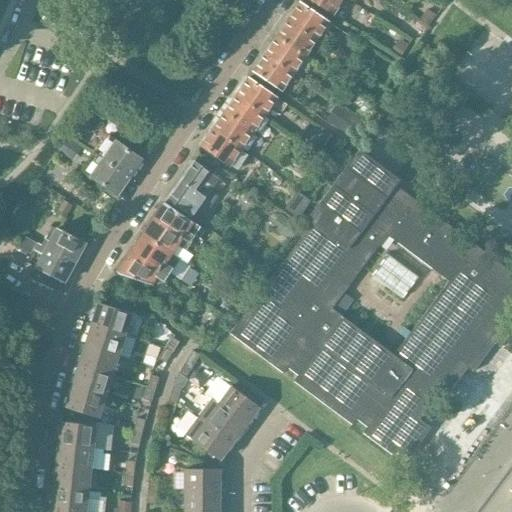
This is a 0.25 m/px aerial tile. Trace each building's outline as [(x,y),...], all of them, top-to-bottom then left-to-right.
[(252,0),(232,0),(246,9),(252,0)] [(308,0),(332,15),(341,0),(308,0)] [(298,3),(287,20),(315,40),(327,23),(298,3)] [(287,20),(275,37),(304,57),(315,40),(287,20)] [(275,37),(263,54),(292,74),(304,57),(275,37)] [(263,54),(251,72),(280,91),(292,74),(263,54)] [(247,78),(235,96),(263,115),(276,98),(247,78)] [(235,96),(223,113),(252,132),(263,115),(235,96)] [(223,113),(212,129),(240,149),(252,132),(223,113)] [(212,129),(200,147),(228,167),(240,149),(212,129)] [(142,161),(115,142),(103,160),(130,178),(142,161)] [(445,397),(466,368),(472,372),(494,343),(499,348),(511,330),(511,273),(423,207),(396,243),(447,282),(393,355),(341,317),(331,309),(342,294),(386,236),(391,240),(418,203),(395,186),(399,180),(358,150),(306,219),(311,223),(259,293),(265,297),(257,307),(251,303),(229,333),(282,374),(286,368),(296,375),(292,381),(351,425),(355,420),(365,427),(361,433),(391,456),(419,419),(439,392),(445,397)] [(130,178),(103,160),(90,178),(117,196),(130,178)] [(193,161),(180,179),(212,202),(216,196),(209,191),(218,179),(193,161)] [(191,217),(199,205),(206,210),(212,202),(180,179),(166,199),(191,217)] [(156,214),(153,220),(189,244),(194,237),(184,230),(190,221),(164,203),(162,205),(161,204),(155,213),(156,214)] [(147,224),(140,234),(169,253),(175,244),(184,251),(189,244),(153,220),(149,225),(147,224)] [(85,245),(56,229),(46,248),(75,264),(85,245)] [(140,234),(133,245),(135,246),(132,252),(168,275),(178,259),(169,253),(140,234)] [(35,241),(28,261),(37,264),(44,244),(35,241)] [(64,283),(75,264),(46,248),(35,267),(30,278),(52,290),(57,279),(64,283)] [(126,260),(124,259),(116,272),(118,273),(117,274),(134,280),(144,283),(148,285),(154,276),(163,282),(168,275),(132,252),(126,260)] [(387,256),(372,277),(402,300),(418,278),(387,256)] [(134,280),(130,292),(140,295),(144,283),(134,280)] [(352,301),(342,294),(331,309),(341,317),(352,301)] [(107,306),(97,303),(91,324),(124,334),(131,314),(126,312),(128,306),(109,300),(107,306)] [(91,324),(84,344),(118,355),(124,334),(91,324)] [(171,338),(165,347),(172,352),(178,342),(171,338)] [(118,355),(84,344),(78,365),(111,376),(118,355)] [(172,352),(165,347),(157,359),(165,364),(172,352)] [(191,351),(185,362),(193,366),(199,355),(191,351)] [(78,365),(71,386),(105,397),(111,376),(78,365)] [(150,375),(146,387),(154,389),(158,378),(150,375)] [(218,377),(206,394),(211,398),(246,425),(259,408),(218,377)] [(105,397),(71,386),(64,408),(98,419),(105,397)] [(154,389),(146,387),(142,399),(151,402),(154,389)] [(172,387),(169,397),(177,400),(180,389),(172,387)] [(177,400),(169,397),(165,411),(173,413),(177,400)] [(233,442),(246,425),(211,398),(198,415),(233,442)] [(233,442),(198,415),(184,434),(191,440),(219,461),(233,442)] [(136,418),(133,431),(141,433),(144,421),(136,418)] [(60,422),(58,443),(93,447),(95,426),(60,422)] [(141,433),(133,431),(130,443),(138,445),(141,433)] [(93,447),(58,443),(55,465),(90,469),(93,447)] [(511,511),(511,460),(473,511),(511,511)] [(126,461),(124,473),(133,474),(134,462),(126,461)] [(90,469),(55,465),(53,487),(88,491),(90,469)] [(184,470),(184,491),(219,491),(219,470),(184,470)] [(133,474),(124,473),(123,486),(131,487),(133,474)] [(148,479),(147,490),(156,491),(157,480),(148,479)] [(85,511),(88,491),(53,487),(50,508),(81,511),(85,511)] [(156,491),(147,490),(146,504),(155,505),(156,491)] [(219,511),(219,491),(184,491),(183,511),(219,511)]
